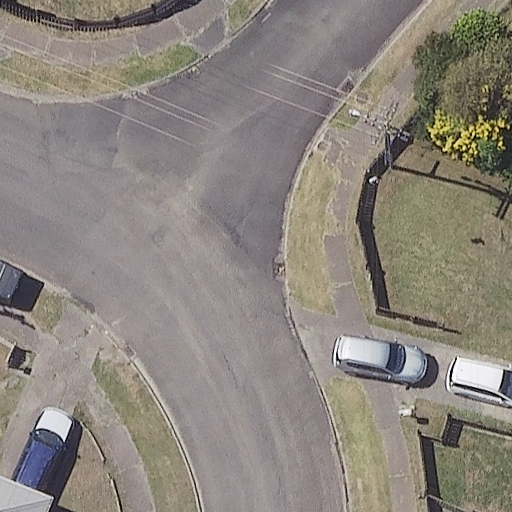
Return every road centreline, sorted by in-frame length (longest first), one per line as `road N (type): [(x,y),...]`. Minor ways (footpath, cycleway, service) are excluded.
road 1 (residential): [(353,0),(140,250)]
road 2 (residential): [(140,250),(237,355),(277,461),(276,511)]
road 3 (residential): [(0,175),(58,199),(140,250)]
